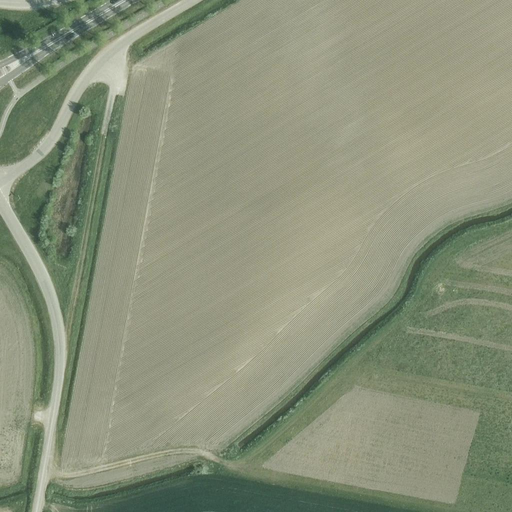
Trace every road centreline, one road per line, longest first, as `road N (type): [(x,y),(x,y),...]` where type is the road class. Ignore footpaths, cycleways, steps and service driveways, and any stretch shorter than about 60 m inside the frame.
road 1 (unclassified): [(35,511),(61,353),(54,307),(0,203)]
road 2 (track): [(104,137),(61,353)]
road 3 (unclassified): [(121,46),(90,74),(36,157),(0,182)]
